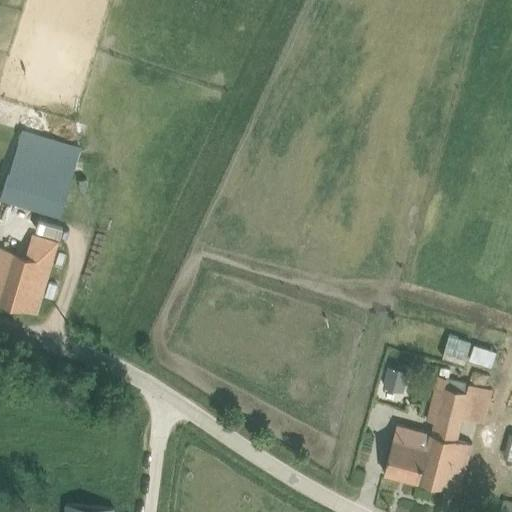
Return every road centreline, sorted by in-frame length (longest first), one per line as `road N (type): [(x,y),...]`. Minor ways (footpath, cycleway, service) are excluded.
road 1 (unclassified): [(364,511),(168,391)]
road 2 (unclassified): [(168,391),(81,347),(0,322)]
road 3 (unclassified): [(168,391),(154,511)]
